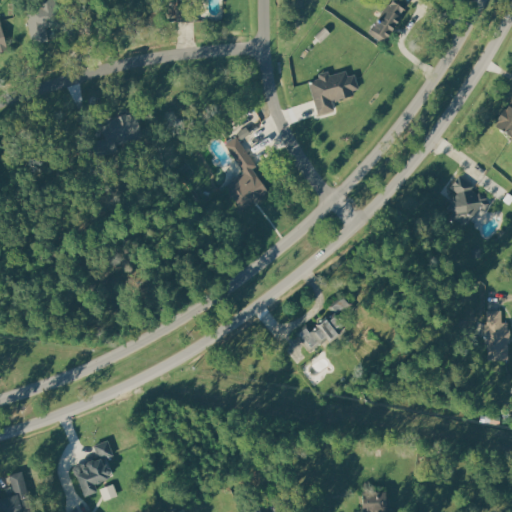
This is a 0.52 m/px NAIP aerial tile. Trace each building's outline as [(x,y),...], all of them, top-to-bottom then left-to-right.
[(55,0),(61,24),(48,27),(51,40),(35,43),(29,18),(44,15),(40,0),(55,0)] [(196,20),(196,0),(177,0),(177,19),(196,20)] [(402,11),(405,14),(385,42),(381,39),(371,31),(393,0),(403,0),(407,3),(402,11)] [(310,83),(319,115),(335,111),(332,100),(355,93),(354,90),(360,89),(357,79),(356,74),(348,76),(346,71),(330,76),(329,71),(320,74),(321,80),(310,83)] [(511,99),(511,136),(495,125),(511,99)] [(136,113),(143,136),(117,144),(119,151),(98,158),(93,142),(106,138),(103,127),(110,125),(108,121),(136,113)] [(242,208),(226,185),(246,171),(226,143),(237,136),(257,165),(253,168),(268,189),(242,208)] [(460,175),(451,188),(458,193),(448,207),(455,212),(451,218),(461,225),(463,221),(468,225),(480,208),(485,212),(492,203),(472,189),(475,185),(460,175)] [(332,307),(338,316),(355,304),(349,296),(332,307)] [(487,310),(502,309),(502,322),(508,322),(508,329),(510,329),(510,343),(508,343),(509,359),(506,359),(489,359),(489,343),(485,344),(485,323),(487,323),(487,310)] [(306,322),(294,331),(310,351),(326,338),(329,342),(340,333),(337,330),(345,324),(336,312),(327,319),(325,316),(315,324),(317,327),(313,330),(306,322)] [(96,489),(94,483),(112,476),(107,463),(104,465),(102,460),(115,455),(108,439),(93,444),(99,458),(75,467),(85,493),(96,489)] [(23,465),(34,511),(0,511),(0,498),(15,495),(9,469),(23,465)] [(113,483),(118,495),(106,499),(101,488),(113,483)] [(362,491),(362,511),(397,511),(397,499),(386,499),(385,490),(362,491)] [(294,511),(290,492),(269,498),(273,511),(294,511)]
